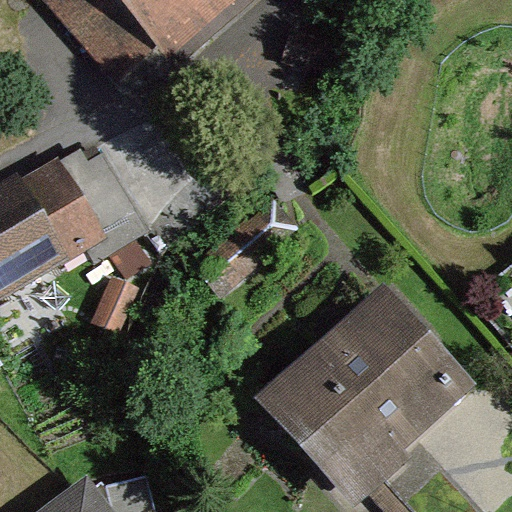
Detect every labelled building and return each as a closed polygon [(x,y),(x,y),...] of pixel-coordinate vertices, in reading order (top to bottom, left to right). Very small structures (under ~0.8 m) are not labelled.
[(31,0),(112,94),(223,0),(31,0)] [(0,293),(130,227),(89,148),(0,193),(0,293)] [(290,237),(259,200),(185,261),(216,299),(290,237)] [(132,292),(104,283),(90,326),(118,335),(132,292)] [(470,393),(382,301),(266,411),(355,504),(470,393)] [(480,511),(423,452),(373,498),(386,511),(480,511)] [(102,511),(89,492),(61,511),(102,511)]
